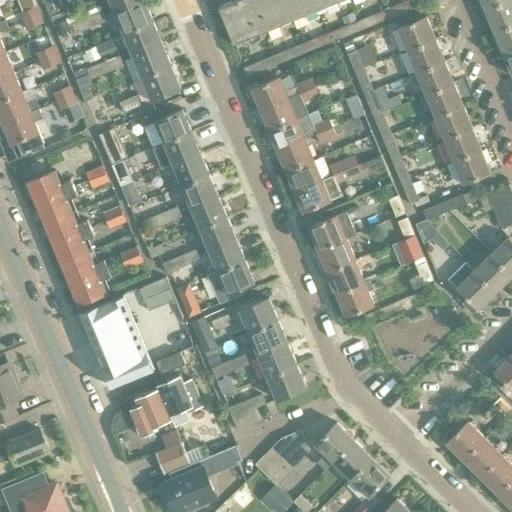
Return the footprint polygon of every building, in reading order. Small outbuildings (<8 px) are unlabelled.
[(140,0),(109,0),(114,11),(140,0)] [(123,33),(154,21),(144,0),(140,0),(114,11),(123,33)] [(233,44),(291,20),(292,20),(283,0),(234,0),(218,7),(233,44)] [(283,0),(292,20),(336,2),(341,0),(283,0)] [(423,4),(421,0),(407,0),(404,1),(408,11),(423,4)] [(507,0),(481,0),(485,9),(507,0)] [(511,23),(511,0),(507,0),(485,9),(494,31),(511,23)] [(393,17),(408,11),(404,1),(390,7),(393,17)] [(23,21),(40,14),(36,5),(20,12),(23,21)] [(107,21),(102,10),(101,10),(100,6),(83,13),(90,28),(107,21)] [(379,23),(393,17),(390,7),(375,13),(379,23)] [(68,24),(72,35),(90,28),(83,13),(75,16),(74,15),(66,19),(68,24)] [(364,28),(379,23),(375,13),(360,19),(364,28)] [(40,14),(23,21),(27,30),(44,23),(40,14)] [(407,49),(436,38),(427,15),(398,27),(407,49)] [(0,31),(9,28),(9,27),(5,19),(0,21),(0,31)] [(350,34),(364,28),(360,19),(346,25),(350,34)] [(133,56),(163,43),(154,21),(123,33),(133,56)] [(503,53),(511,49),(511,23),(494,31),(503,53)] [(335,40),(350,34),(346,25),(331,31),(335,40)] [(321,46),(335,40),(331,31),(317,37),(321,46)] [(306,52),(321,46),(317,37),(302,43),(306,52)] [(445,60),(436,38),(407,49),(417,72),(445,60)] [(142,78),(172,66),(163,43),(133,56),(142,78)] [(292,58),(306,52),(302,43),(288,49),(292,58)] [(39,61),(57,53),(54,45),(35,52),(39,61)] [(277,64),(292,58),(288,49),(273,55),(277,64)] [(347,53),(355,72),(365,68),(357,49),(347,53)] [(511,49),(503,53),(511,74),(511,49)] [(0,77),(15,72),(15,71),(7,52),(0,54),(0,77)] [(57,53),(39,61),(43,70),(61,62),(57,53)] [(109,72),(125,65),(120,54),(104,61),(109,72)] [(263,70),(277,64),(273,55),(259,61),(263,70)] [(454,82),(445,60),(417,72),(426,94),(454,82)] [(89,75),(91,79),(109,72),(104,61),(86,68),(86,69),(74,74),(77,80),(89,75)] [(247,77),(263,70),(259,61),(243,67),(247,77)] [(182,88),(180,86),(172,66),(142,78),(151,101),(182,88)] [(374,90),(365,68),(355,72),(364,94),(374,90)] [(0,101),(23,92),(23,91),(15,72),(0,77),(0,101)] [(260,108),(288,97),(280,76),(252,88),(260,108)] [(300,93),(316,87),(313,77),(296,84),(300,93)] [(463,104),(454,82),(426,94),(435,116),(463,104)] [(56,101),(74,93),(70,85),(52,92),(56,101)] [(383,111),(392,108),(383,86),(374,90),(364,94),(373,116),(383,112),(383,111)] [(303,103),(320,96),(316,87),(300,93),(303,103)] [(32,112),(31,111),(28,103),(23,92),(0,101),(0,117),(3,124),(32,112)] [(68,106),(78,102),(74,93),(56,101),(60,109),(68,106)] [(119,102),(124,112),(141,105),(137,94),(119,102)] [(297,117),(289,98),(288,97),(260,108),(269,128),(297,117)] [(473,126),(464,104),(463,104),(435,116),(444,138),(473,126)] [(40,132),(35,120),(43,117),(40,107),(31,111),(32,112),(3,124),(11,144),(40,132)] [(192,130),(183,110),(183,108),(155,120),(164,142),(192,130)] [(382,138),(392,134),(383,112),(373,116),(382,138)] [(329,117),(312,124),(308,114),(297,118),(297,117),(269,128),(277,149),(305,137),(306,138),(316,134),(333,127),(329,117)] [(333,127),(316,134),(320,143),(337,136),(362,125),(359,116),(333,127)] [(482,148),(473,126),(444,138),(453,160),(482,148)] [(201,152),(192,131),(192,130),(164,142),(173,164),(201,152)] [(392,160),(401,156),(392,134),(382,138),(392,160)] [(314,158),(306,138),(305,137),(277,149),(285,169),(314,158)] [(463,183),(491,171),(482,148),(453,160),(463,183)] [(210,174),(201,152),(173,164),(182,185),(210,174)] [(410,178),(401,156),(392,160),(401,182),(410,178)] [(322,178),(314,158),(285,169),(294,190),(322,178)] [(333,174),(350,167),(346,158),(329,165),(333,174)] [(148,180),(165,173),(161,163),(144,170),(148,180)] [(90,180),(106,173),(103,165),(86,172),(90,180)] [(353,176),(350,168),(350,167),(333,174),(336,183),(353,176)] [(27,181),(44,223),(76,209),(71,197),(78,194),(71,178),(65,181),(60,169),(56,171),(56,169),(27,181)] [(126,177),(131,187),(148,180),(144,170),(126,177)] [(93,188),(110,181),(106,173),(90,180),(93,188)] [(219,195),(210,174),(182,185),(191,207),(219,195)] [(331,200),(322,178),(294,190),(303,211),(331,200)] [(420,200),(415,190),(410,178),(401,182),(410,204),(412,204),(414,203),(416,207),(425,204),(430,201),(428,196),(420,200)] [(492,205),(511,196),(511,190),(509,184),(487,193),(492,205)] [(487,193),(479,196),(476,190),(463,195),(463,194),(445,201),(449,210),(467,203),(479,198),(485,212),(493,209),(492,205),(487,193)] [(200,229),(228,216),(219,195),(191,207),(200,229)] [(396,217),(406,213),(399,195),(389,199),(396,217)] [(497,216),(511,209),(511,196),(492,205),(493,209),(497,216)] [(427,219),(449,210),(445,201),(423,210),(427,219)] [(106,220),(124,213),(120,205),(103,212),(106,220)] [(166,223),(183,216),(178,205),(161,213),(166,223)] [(44,223),(61,263),(93,249),(88,237),(95,234),(88,218),(82,221),(76,209),(44,223)] [(502,228),(511,223),(511,209),(497,216),(502,228)] [(106,220),(110,229),(127,222),(124,213),(106,220)] [(144,220),(149,230),(166,223),(161,213),(144,220)] [(318,249),(347,237),(338,215),(309,226),(318,249)] [(237,239),(237,238),(228,216),(200,229),(209,251),(237,239)] [(405,239),(415,235),(408,217),(398,221),(405,239)] [(416,223),(423,241),(433,237),(425,219),(416,223)] [(492,252),(511,272),(511,238),(509,235),(492,252)] [(356,259),(347,237),(318,249),(328,271),(356,259)] [(414,260),(424,256),(417,238),(407,242),(414,260)] [(246,261),(237,240),(237,239),(209,251),(218,273),(246,261)] [(123,261),(140,254),(137,246),(120,253),(123,261)] [(183,266),(201,259),(196,248),(179,255),(183,266)] [(98,261),(93,249),(61,263),(79,304),(107,292),(107,291),(110,290),(105,278),(112,275),(105,259),(98,261)] [(496,291),(511,275),(511,272),(492,252),(475,269),(496,291)] [(123,261),(127,269),(144,262),(140,254),(123,261)] [(162,263),(166,273),(183,266),(179,255),(162,263)] [(424,284),(433,280),(434,279),(424,256),(414,260),(424,284)] [(365,281),(365,280),(356,259),(328,271),(337,293),(365,281)] [(246,261),(218,273),(227,293),(255,282),(246,261)] [(478,309),(496,291),(475,269),(457,287),(478,309)] [(371,283),(367,284),(365,281),(337,293),(346,315),(374,303),(369,289),(373,288),(371,283)] [(199,305),(217,298),(213,287),(195,294),(199,305)] [(89,308),(80,312),(98,355),(101,354),(106,366),(103,367),(111,386),(154,369),(124,294),(112,299),(112,300),(100,305),(100,304),(92,307),(89,308)] [(249,331),(278,319),(269,296),(239,309),(249,331)] [(229,313),(211,320),(216,331),(233,323),(229,313)] [(288,341),(279,319),(278,319),(249,331),(258,353),(288,341)] [(297,363),(288,341),(258,353),(267,375),(297,363)] [(211,367),(219,364),(213,347),(205,350),(211,367)] [(164,381),(156,384),(158,388),(164,401),(170,416),(171,415),(172,419),(176,427),(190,421),(187,413),(204,406),(192,378),(183,381),(180,374),(172,377),(169,370),(186,363),(182,354),(181,352),(181,351),(163,358),(164,361),(165,363),(158,366),(159,367),(162,375),(164,381)] [(233,370),(250,363),(246,353),(229,360),(233,370)] [(511,388),(511,354),(495,371),(511,388)] [(211,367),(216,378),(233,370),(229,360),(219,364),(211,367)] [(23,396),(19,386),(8,362),(0,365),(0,421),(19,414),(13,401),(23,396)] [(307,386),(297,363),(267,375),(277,399),(307,386)] [(117,413),(114,427),(116,433),(137,424),(142,436),(158,429),(157,426),(172,419),(171,415),(170,416),(164,401),(158,388),(135,397),(138,404),(130,408),(117,413)] [(267,403),(262,393),(239,403),(249,426),(260,421),(255,408),(267,403)] [(511,407),(501,396),(493,404),(507,417),(511,412),(511,407)] [(238,430),(249,426),(239,403),(228,407),(232,418),(238,430)] [(334,461),(355,439),(337,421),(315,443),(326,454),(321,458),(329,466),(334,461)] [(486,438),(486,437),(469,421),(447,442),(464,459),(486,438)] [(49,451),(43,436),(40,428),(6,441),(10,451),(16,464),(49,451)] [(302,458),(310,449),(302,429),(281,437),(280,438),(302,458)] [(298,466),(296,464),(302,458),(280,438),(272,447),(295,469),(298,466)] [(503,454),(494,446),(486,438),(464,459),(481,476),(503,454)] [(373,457),(355,439),(334,461),(352,479),(373,457)] [(6,441),(0,444),(0,443),(0,455),(10,451),(6,441)] [(165,474),(191,463),(182,442),(156,452),(165,474)] [(290,470),(292,471),(295,469),(272,447),(264,455),(284,476),(290,470)] [(511,478),(511,463),(503,454),(481,476),(498,493),(511,478)] [(174,478),(163,483),(167,492),(164,493),(169,505),(172,503),(175,511),(176,511),(182,510),(182,511),(184,511),(200,506),(198,503),(216,496),(207,476),(218,471),(211,455),(171,471),(174,478)] [(255,464),(276,484),(284,476),(264,455),(255,464)] [(369,496),(390,474),(373,457),(352,479),(351,478),(346,483),(354,490),(358,485),(369,496)] [(48,484),(43,472),(4,488),(13,511),(73,511),(74,511),(69,499),(65,498),(57,481),(48,484)] [(511,506),(511,478),(498,493),(511,506)] [(275,484),(262,498),(276,511),(283,511),(293,501),(275,484)] [(300,494),(294,501),(293,501),(304,511),(306,511),(313,506),(300,494)] [(412,511),(397,497),(382,511),(412,511)] [(370,511),(371,511),(361,503),(352,511),(370,511)]
